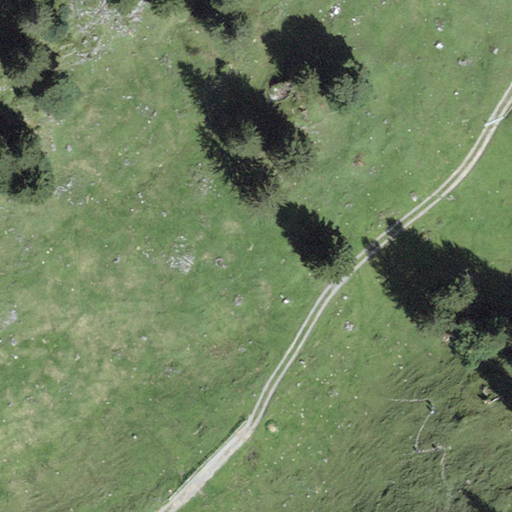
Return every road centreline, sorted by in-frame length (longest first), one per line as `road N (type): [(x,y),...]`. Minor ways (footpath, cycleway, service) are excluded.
road 1 (track): [(163,511),(242,434),(330,288)]
road 2 (track): [(511,92),(450,181),(330,288)]
